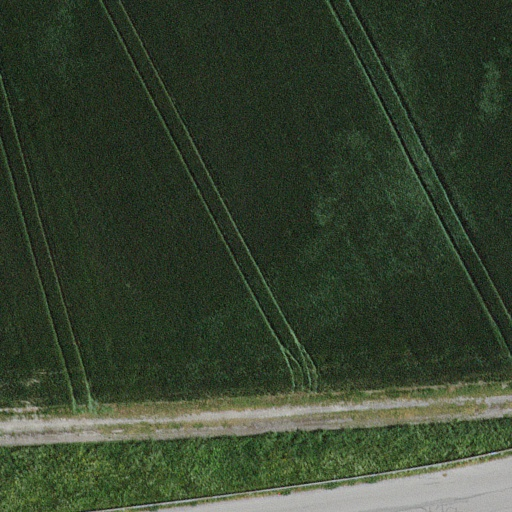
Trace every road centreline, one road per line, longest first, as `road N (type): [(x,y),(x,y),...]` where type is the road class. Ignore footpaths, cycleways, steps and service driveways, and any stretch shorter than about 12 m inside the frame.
road 1 (track): [(0,429),(331,416),(511,399)]
road 2 (unclassified): [(381,511),(511,488)]
